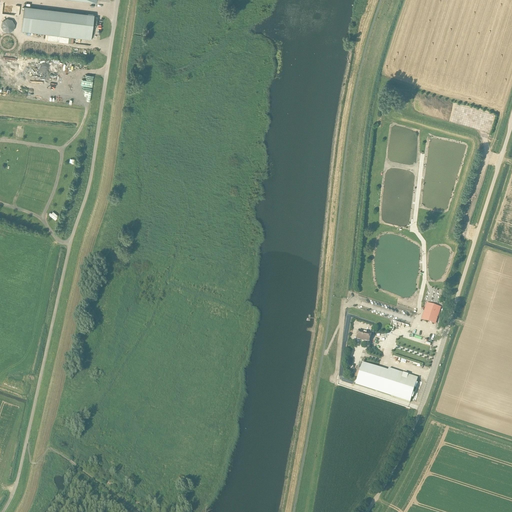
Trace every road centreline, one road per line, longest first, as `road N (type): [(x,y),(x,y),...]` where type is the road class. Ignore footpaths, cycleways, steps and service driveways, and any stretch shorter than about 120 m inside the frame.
road 1 (unclassified): [(3,511),(91,175),(116,0)]
road 2 (unclassified): [(373,511),(410,447),(511,128)]
